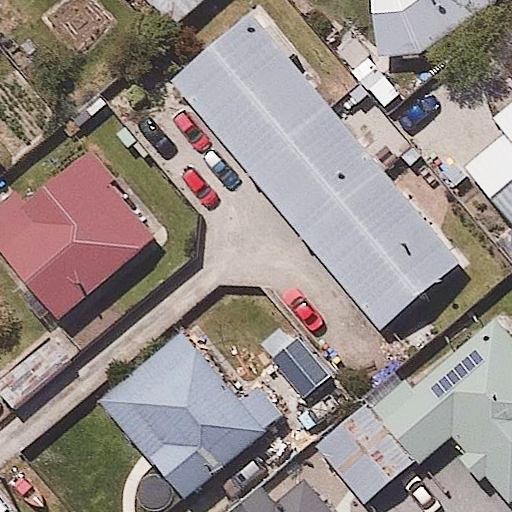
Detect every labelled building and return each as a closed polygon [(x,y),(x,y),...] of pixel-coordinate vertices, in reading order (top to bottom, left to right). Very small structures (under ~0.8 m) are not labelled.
[(204,0),(152,0),(175,26),(204,0)] [(257,0),(255,0),(171,71),(388,329),(474,257),(257,0)] [(379,0),(382,38),(451,38),(499,0),(379,0)] [(511,99),(491,117),(501,129),(466,159),(511,213),(511,99)] [(168,225),(93,139),(32,193),(20,179),(0,196),(0,247),(62,318),(168,225)] [(0,164),(10,155),(0,142),(0,164)] [(511,311),(496,293),(319,446),(375,509),(457,436),(471,452),(466,457),(485,480),(491,475),(511,498),(511,311)] [(101,394),(186,494),(287,411),(259,377),(246,387),(191,320),(101,394)] [(34,345),(0,372),(0,380),(20,401),(76,356),(54,329),(34,345)] [(345,511),(309,469),(275,498),(266,487),(237,511),(345,511)]
